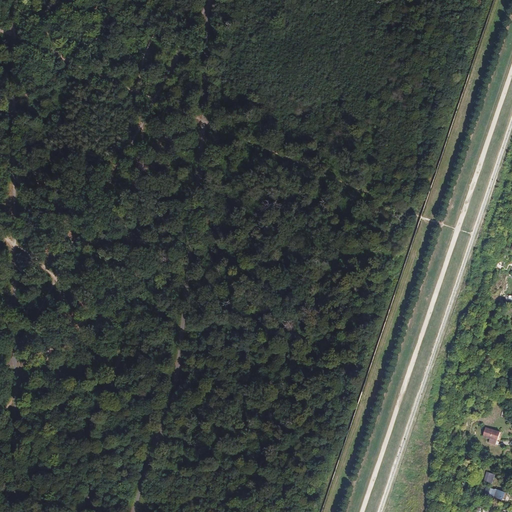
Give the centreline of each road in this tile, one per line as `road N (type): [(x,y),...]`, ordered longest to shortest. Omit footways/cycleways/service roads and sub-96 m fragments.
road 1 (track): [(138,511),(176,403),(207,125),(205,0)]
road 2 (track): [(17,511),(11,33)]
road 3 (track): [(159,104),(0,402)]
road 4 (track): [(420,217),(159,104)]
road 5 (track): [(159,104),(11,33)]
